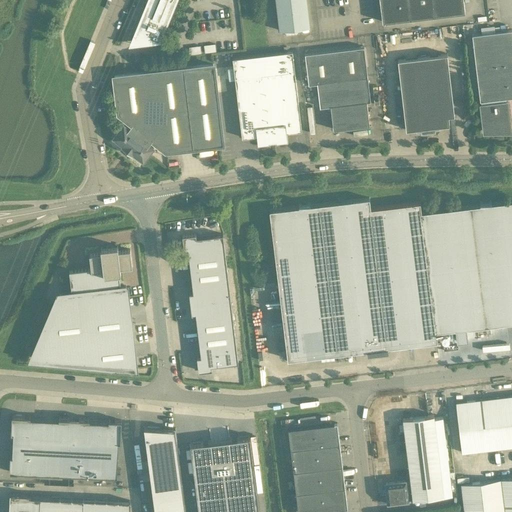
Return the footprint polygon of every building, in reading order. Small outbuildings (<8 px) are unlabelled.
[(173,7),(156,0),(147,0),(134,34),(136,35),(137,43),(159,41),(173,7)] [(305,0),(275,0),(279,31),(309,27),(305,0)] [(382,22),(465,12),(463,0),(381,0),(384,20),(382,21),(382,22)] [(505,98),(511,96),(511,29),(471,34),(483,130),(495,128),(495,131),(494,131),(494,132),(503,132),(503,131),(502,131),(501,128),(507,127),(507,126),(506,126),(505,122),(509,121),(507,101),(506,101),(505,98)] [(370,101),(367,76),(364,46),(305,53),(308,84),(317,82),(320,107),(330,105),(333,129),(369,125),(366,101),(370,101)] [(242,137),(256,136),(257,144),(268,142),(268,141),(276,141),(287,140),(286,132),(301,130),(292,51),(232,58),(242,137)] [(397,59),(405,129),(415,128),(416,131),(420,130),(421,132),(435,131),(435,128),(440,128),(439,125),(449,124),(448,116),(454,115),(454,114),(448,115),(441,55),(447,54),(447,53),(397,59)] [(118,113),(132,123),(128,128),(123,124),(113,137),(123,145),(121,147),(131,155),(133,153),(143,161),(153,147),(148,144),(152,139),(166,150),(222,143),(213,64),(114,76),(118,113)] [(420,191),(269,211),(288,359),(387,345),(385,325),(433,321),(422,211),(420,191)] [(511,200),(422,211),(434,321),(435,333),(438,333),(442,332),(442,330),(511,321),(511,200)] [(105,245),(130,243),(132,266),(139,265),(136,229),(103,232),(105,245)] [(195,233),(182,235),(184,249),(187,249),(190,270),(226,266),(222,234),(196,237),(195,233)] [(138,367),(128,286),(120,287),(119,272),(120,272),(120,267),(132,266),(130,249),(118,250),(117,245),(101,247),(101,252),(89,254),(91,268),(69,270),(72,292),(59,294),(32,358),(138,367)] [(193,292),(189,292),(190,303),(230,298),(226,266),(190,270),(193,292)] [(230,298),(190,303),(192,313),(195,313),(198,334),(234,330),(230,298)] [(200,356),(197,357),(198,371),(212,369),(211,366),(238,362),(234,335),(234,330),(198,334),(198,339),(200,356)] [(511,395),(482,399),(488,449),(511,445),(511,395)] [(488,449),(482,399),(455,402),(461,452),(488,449)] [(411,490),(412,499),(452,494),(442,415),(433,416),(433,414),(402,418),(411,490)] [(17,472),(117,476),(118,442),(120,442),(121,420),(114,419),(114,422),(89,420),(89,418),(79,418),(79,420),(69,420),(69,417),(59,417),(59,419),(24,418),(24,415),(12,415),(11,433),(13,433),(12,455),(10,455),(9,466),(12,466),(11,470),(9,470),(9,472),(17,472)] [(290,450),(340,445),(337,423),(334,423),(288,429),(290,450)] [(185,511),(177,442),(177,441),(176,441),(175,429),(162,428),(162,427),(161,427),(161,428),(144,426),(154,511),(185,511)] [(203,441),(190,443),(198,511),(258,511),(250,436),(237,437),(232,438),(229,438),(211,440),(208,441),(203,442),(203,441)] [(340,445),(290,450),(293,471),(342,466),(340,445)] [(342,466),(293,471),(296,493),(345,486),(342,466)] [(463,511),(511,511),(511,477),(461,484),(463,511)] [(405,481),(386,483),(388,503),(413,500),(412,499),(411,490),(406,490),(405,481)] [(345,486),(296,493),(297,511),(346,511),(346,508),(347,508),(345,486)] [(10,493),(9,511),(129,511),(130,501),(30,496),(30,494),(11,493),(10,493)]
